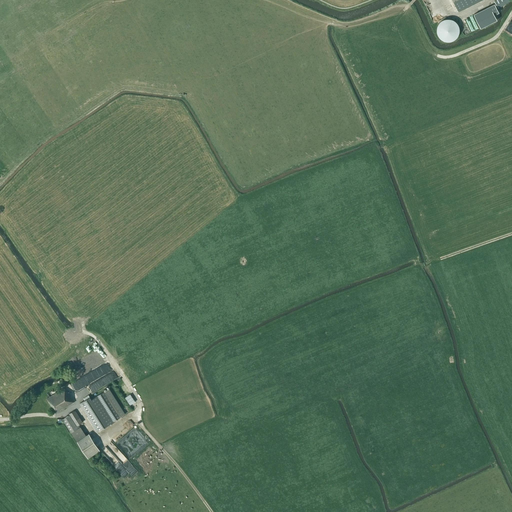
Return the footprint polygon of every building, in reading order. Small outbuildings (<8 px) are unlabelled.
[(452,0),(458,11),(481,0),(452,0)] [(494,4),(473,14),(480,27),(496,20),(493,14),(498,12),(494,4)] [(450,19),(448,18),(446,19),(444,19),(442,20),(440,21),(439,22),(438,24),(437,26),(436,28),(436,30),(436,32),(437,34),(438,36),(439,38),(440,39),(442,40),(444,41),(446,42),(448,42),(450,41),(452,41),(454,40),(455,39),(457,38),(458,36),(459,34),(459,32),(460,30),(459,28),(459,26),(458,24),(457,23),(455,21),(454,20),(452,19),(450,19)] [(66,391),(64,388),(46,399),(56,414),(74,402),(67,391),(66,391)] [(91,399),(88,395),(83,398),(84,400),(80,403),(81,405),(98,431),(120,417),(125,414),(109,388),(104,391),(91,399)] [(130,405),(135,402),(131,395),(126,398),(130,405)] [(80,426),(80,427),(78,425),(83,422),(75,410),(69,414),(69,415),(62,419),(71,433),(71,432),(77,441),(88,457),(99,450),(89,433),(86,435),(80,426)] [(114,465),(125,477),(130,473),(133,475),(138,470),(127,458),(121,463),(119,460),(114,465)]
